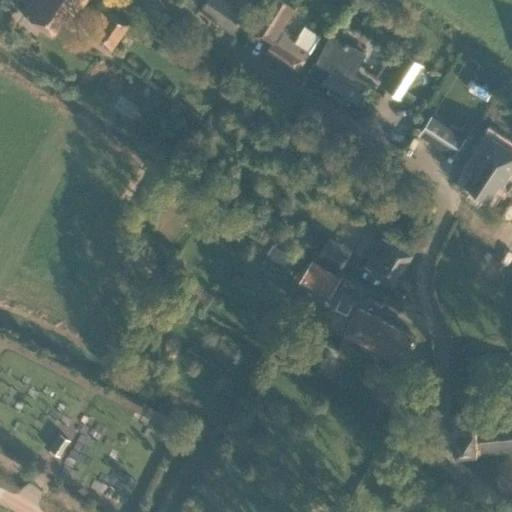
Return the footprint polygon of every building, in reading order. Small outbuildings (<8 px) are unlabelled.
[(78,3),(81,6),(85,0),(31,0),(23,13),(52,33),(67,11),(71,13),(78,3)] [(251,0),(206,0),(201,8),(233,30),(251,0)] [(296,8),(284,0),(277,0),(255,34),(271,44),(267,51),(297,71),(321,35),(306,25),(297,38),(282,28),(296,8)] [(128,22),(108,9),(90,35),(110,49),(128,22)] [(332,68),(320,86),(353,107),(370,81),(355,72),(366,52),(351,44),(352,42),(333,32),(317,60),(332,68)] [(384,87),(402,98),(424,63),(407,52),(384,87)] [(492,69),(486,80),(496,87),(503,76),(492,69)] [(421,130),(455,152),(466,135),(432,113),(421,130)] [(476,167),(467,180),(488,194),(497,180),(501,182),(511,165),(511,149),(493,137),(473,165),(476,167)] [(412,253),(383,235),(366,265),(395,282),(412,253)] [(342,266),(349,254),(325,239),(318,252),(342,266)] [(313,257),(300,279),(330,296),(343,275),(313,257)] [(346,330),(404,360),(417,336),(340,296),(336,304),(354,313),(346,330)] [(511,407),(507,408),(507,406),(505,407),(505,408),(482,410),(482,409),(480,409),(480,410),(479,410),(479,415),(476,415),(475,412),(472,410),(469,410),(466,412),(466,416),(456,417),(458,441),(482,438),(482,441),(479,444),(481,446),(484,443),(509,441),(509,443),(511,442),(511,441),(511,440),(511,407)] [(69,438),(60,433),(50,449),(58,454),(69,438)]
